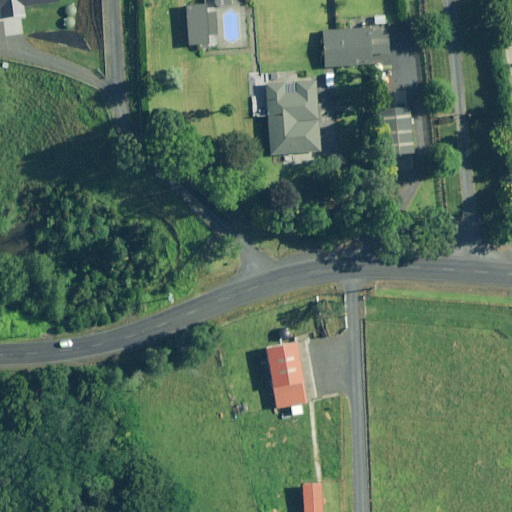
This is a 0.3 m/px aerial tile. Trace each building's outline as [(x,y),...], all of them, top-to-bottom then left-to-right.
[(387,56),(387,30),(322,30),(322,65),(369,65),(369,55),(387,56)] [(317,114),(314,81),(294,83),(295,89),(284,90),(284,84),(263,86),(269,156),(319,151),(316,121),(317,121),(317,114)] [(409,154),(407,108),(377,110),(379,155),(409,154)] [(304,403),(294,344),(264,349),(276,418),(285,417),(284,407),(304,403)] [(321,511),(320,484),(300,486),(301,511),(321,511)]
